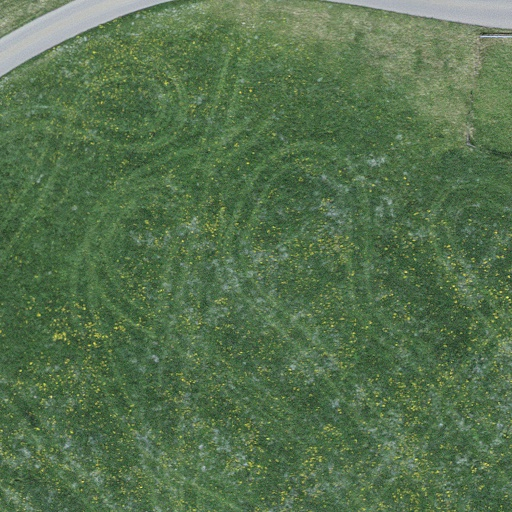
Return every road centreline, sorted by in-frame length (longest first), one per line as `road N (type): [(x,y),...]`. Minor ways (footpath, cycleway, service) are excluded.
road 1 (track): [(122,0),(62,21),(0,57)]
road 2 (track): [(511,9),(385,0)]
